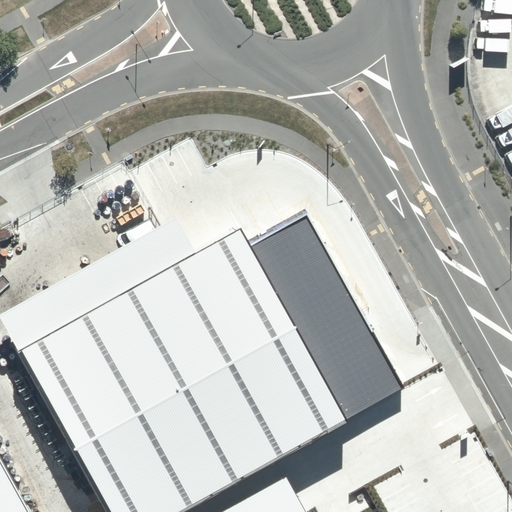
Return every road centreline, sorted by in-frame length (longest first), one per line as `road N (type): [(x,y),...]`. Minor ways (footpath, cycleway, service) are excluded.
road 1 (tertiary): [(394,0),(413,107),(466,222),(474,290)]
road 2 (tertiary): [(474,290),(415,247),(345,128),(284,66)]
road 3 (unclassified): [(239,54),(100,96),(0,152)]
road 4 (unclassified): [(0,97),(90,46),(145,0)]
road 5 (tertiary): [(387,0),(364,35),(340,53),(284,66)]
